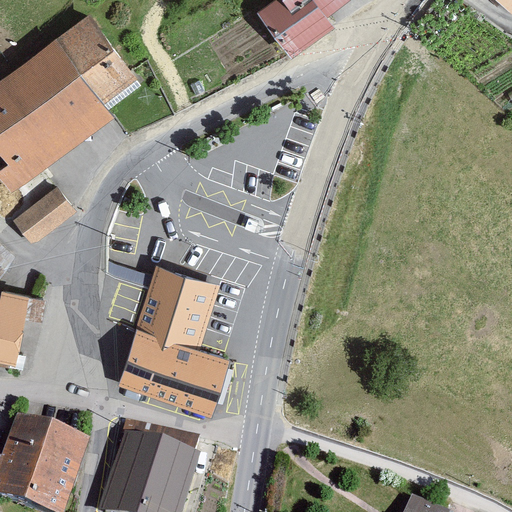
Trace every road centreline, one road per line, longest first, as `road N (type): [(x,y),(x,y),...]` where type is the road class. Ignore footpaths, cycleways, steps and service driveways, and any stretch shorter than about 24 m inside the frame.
road 1 (residential): [(365,58),(347,55),(253,90),(124,166),(95,217),(91,245),(103,407)]
road 2 (secondary): [(255,439),(290,260),(365,58)]
road 3 (residential): [(498,511),(342,450),(255,439)]
road 4 (residential): [(255,439),(103,407)]
